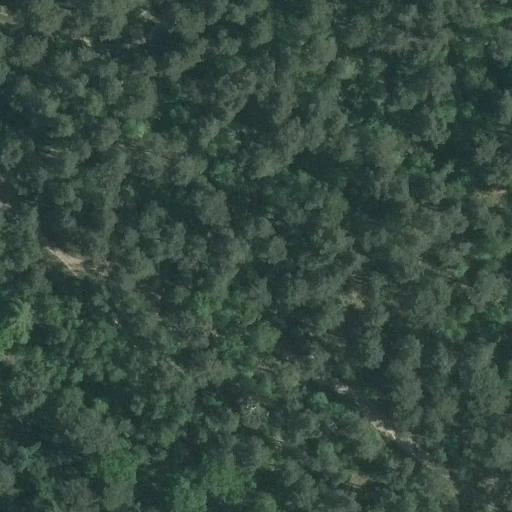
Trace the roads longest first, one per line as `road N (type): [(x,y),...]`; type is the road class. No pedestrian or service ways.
road 1 (track): [(43,241),(273,345),(494,511)]
road 2 (track): [(0,12),(89,30),(120,26),(156,0)]
